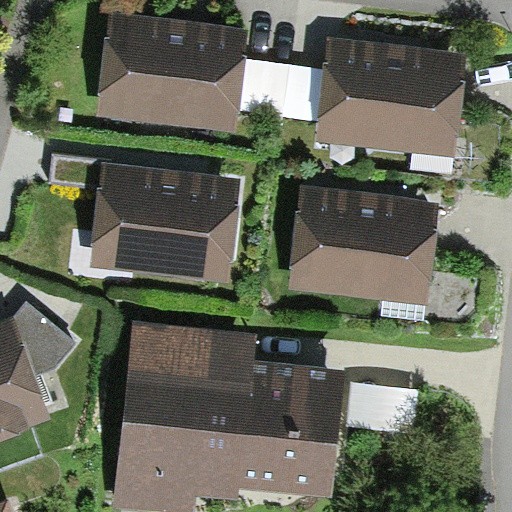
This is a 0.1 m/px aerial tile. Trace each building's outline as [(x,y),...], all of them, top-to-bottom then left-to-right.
[(243,59),(247,29),(113,12),(102,114),(236,129),(238,107),(243,59)] [(318,120),(316,143),(457,160),(469,56),(329,39),(325,71),(318,120)] [(325,71),(243,59),(238,107),(318,120),(325,71)] [(51,182),(101,187),(103,162),(104,159),(54,154),(51,182)] [(241,178),(103,162),(101,187),(91,265),(229,282),(241,178)] [(436,200),(303,185),(291,292),(424,307),(436,200)] [(28,299),(13,319),(0,323),(0,434),(53,416),(38,377),(56,369),(75,342),(28,299)] [(258,338),(136,325),(117,504),(195,511),(197,496),(236,501),(238,488),(330,498),(344,372),(255,362),(258,338)] [(416,391),(352,384),(348,425),(411,432),(416,391)] [(15,511),(12,502),(0,506),(0,511),(15,511)]
